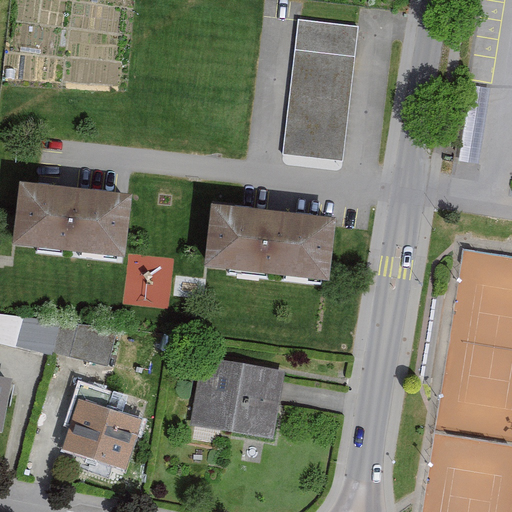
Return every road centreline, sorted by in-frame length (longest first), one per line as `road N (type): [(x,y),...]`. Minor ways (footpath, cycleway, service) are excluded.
road 1 (residential): [(438,0),(356,511)]
road 2 (unknown): [(383,205),(48,161)]
road 3 (unknown): [(257,186),(281,21)]
